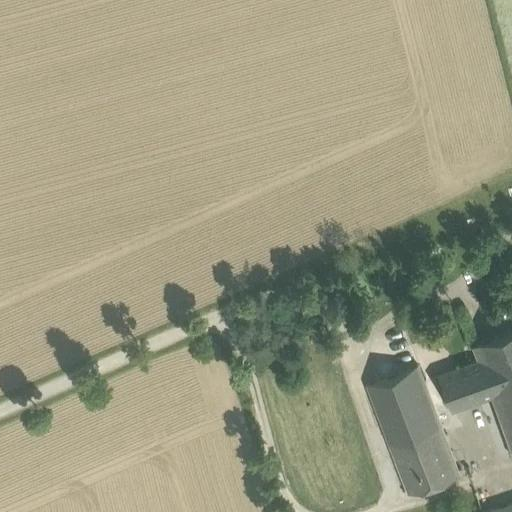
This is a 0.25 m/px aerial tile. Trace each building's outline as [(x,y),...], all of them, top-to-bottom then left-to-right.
[(511,329),(477,342),(483,358),(484,359),(496,392),(511,436),(511,329)] [(483,358),(439,374),(451,408),(496,392),(484,359),(483,358)] [(417,364),(366,384),(388,443),(440,424),(417,364)] [(388,443),(388,444),(407,493),(458,475),(458,474),(459,473),(440,424),(388,443)] [(511,511),(511,501),(481,511),(511,511)]
